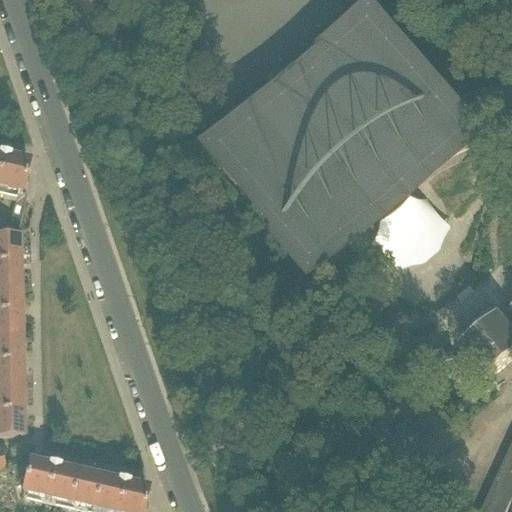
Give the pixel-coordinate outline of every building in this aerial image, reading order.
[(483,133),(370,0),(357,0),(187,144),(305,283),(483,133)] [(108,74),(108,72),(117,8),(104,6),(95,72),(108,74)] [(156,114),(190,102),(199,99),(190,74),(147,89),(156,114)] [(153,182),(165,177),(140,121),(128,126),(153,182)] [(0,191),(18,196),(22,196),(28,167),(10,162),(11,160),(0,157),(0,191)] [(16,205),(9,233),(18,233),(25,204),(16,202),(16,205)] [(8,240),(0,239),(0,264),(21,265),(20,240),(17,240),(8,240)] [(21,265),(0,264),(0,289),(21,290),(21,265)] [(21,290),(0,289),(0,314),(22,314),(21,290)] [(0,314),(0,339),(22,339),(22,314),(0,314)] [(511,361),(511,337),(502,325),(465,356),(487,382),(511,361)] [(0,339),(0,364),(23,364),(22,339),(0,339)] [(416,370),(400,373),(401,378),(404,382),(405,384),(420,382),(420,383),(421,382),(421,380),(429,378),(456,373),(451,383),(452,383),(457,388),(460,385),(480,391),(482,386),(480,383),(480,384),(466,373),(462,376),(457,372),(454,359),(416,368),(416,370)] [(23,364),(0,364),(0,389),(23,389),(23,364)] [(0,389),(0,414),(24,414),(23,389),(0,389)] [(0,439),(24,439),(24,414),(0,414),(0,439)] [(402,438),(410,447),(431,429),(423,420),(402,438)] [(507,511),(511,503),(511,455),(486,511),(507,511)] [(379,458),(319,511),(347,511),(393,473),(379,458)] [(89,511),(143,511),(147,493),(129,489),(130,486),(118,484),(117,486),(60,473),(60,471),(48,468),(48,471),(30,466),(28,473),(22,472),(17,495),(89,511)]
